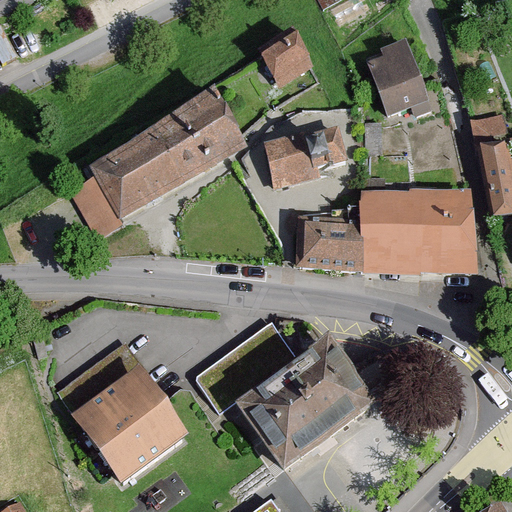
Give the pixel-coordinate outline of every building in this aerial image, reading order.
[(314,0),(322,13),(344,0),(314,0)] [(250,67),(267,93),(300,71),(283,45),(250,67)] [(406,121),(425,113),(412,83),(396,46),(371,57),(374,64),(356,72),(369,101),(378,122),(402,112),(406,121)] [(73,177),(107,227),(232,157),(194,102),(73,177)] [(511,192),(498,123),(464,130),(484,226),(511,220),(511,192)] [(265,195),(336,171),(321,128),(250,152),(265,195)] [(348,284),(462,283),(461,201),(348,201),(348,221),(348,284)] [(348,284),(348,221),(286,221),(285,278),(348,284)] [(220,416),(272,482),(359,414),(308,348),(220,416)] [(81,459),(105,492),(174,443),(151,411),(126,377),(57,427),(81,459)]
